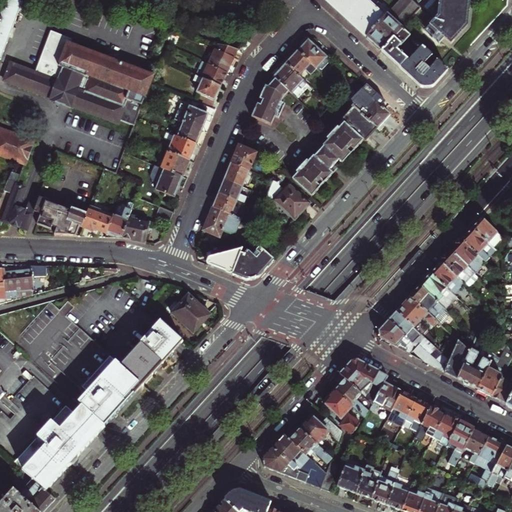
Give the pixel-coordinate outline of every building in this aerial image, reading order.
[(23,3),(14,0),(6,0),(0,16),(0,59),(1,60),(23,3)] [(339,0),(333,7),(339,13),(344,18),(360,0),(339,0)] [(365,0),(360,0),(344,18),(349,22),(355,27),(373,7),(365,0)] [(439,0),(437,16),(429,25),(451,45),(468,27),(470,0),(439,0)] [(360,32),(366,38),(384,17),(373,7),(355,27),(360,32)] [(381,52),(402,29),(403,28),(388,14),(384,17),(366,38),(374,45),(381,52)] [(403,49),(413,39),(402,29),(381,52),(401,69),(412,57),(403,49)] [(75,110),(76,108),(122,126),(123,123),(138,128),(140,123),(146,109),(156,85),(158,79),(75,47),(77,42),(57,35),(42,75),(16,65),(9,82),(56,100),(55,102),(75,110)] [(298,53),(315,69),(326,58),(308,42),(304,46),(298,53)] [(206,65),(226,73),(231,61),(236,49),(215,44),(206,65)] [(401,69),(421,88),(432,86),(436,84),(448,71),(443,67),(423,48),(413,58),(412,57),(401,69)] [(286,65),(301,79),(307,72),(312,77),(318,71),(315,69),(298,53),(291,60),(286,65)] [(194,77),(202,80),(220,88),(223,80),(226,73),(206,65),(200,63),(194,77)] [(288,91),(297,99),(309,87),(301,79),(286,65),(279,72),(274,78),(275,79),(288,91)] [(284,104),(280,103),(283,97),(288,91),(275,79),(268,86),(265,85),(259,99),(262,100),(260,105),(257,104),(256,106),(251,117),(270,126),(274,117),(278,119),(284,104)] [(196,94),(214,102),(217,95),(220,88),(202,80),(196,94)] [(349,102),(354,107),(377,128),(383,122),(389,115),(380,107),(384,102),(365,84),(349,102)] [(179,122),(183,124),(202,131),(205,124),(209,115),(186,105),(179,122)] [(342,120),(344,122),(363,140),(365,142),(371,135),(377,128),(354,107),(342,120)] [(329,171),(339,161),(342,164),(351,154),(348,151),(349,149),(351,147),(354,150),(363,140),(344,122),(338,129),(337,127),(326,139),(328,140),(323,146),(323,147),(314,157),(313,157),(307,163),(306,161),(296,172),(297,174),(292,180),(311,198),(320,188),(317,185),(319,183),(320,181),(324,184),(332,174),(329,171)] [(183,124),(177,138),(196,145),(199,138),(202,131),(183,124)] [(0,128),(0,154),(26,164),(36,142),(0,128)] [(175,137),(169,153),(189,161),(193,153),(196,145),(177,138),(175,137)] [(231,164),(250,172),(257,154),(238,146),(234,156),(231,164)] [(189,161),(169,153),(162,169),(182,177),(186,169),(189,161)] [(250,172),(231,164),(227,173),(224,180),(243,188),(250,172)] [(162,179),(156,191),(174,198),(178,188),(182,177),(162,169),(159,177),(162,179)] [(0,192),(0,193),(12,199),(18,185),(5,180),(0,192)] [(243,188),(224,180),(221,187),(219,194),(237,201),(246,205),(252,191),(243,188)] [(283,192),(277,186),(278,183),(274,181),(267,197),(273,203),(274,201),(295,220),(301,212),(309,204),(289,186),(283,192)] [(12,199),(3,221),(15,226),(26,231),(34,213),(40,198),(41,196),(35,193),(31,203),(30,203),(26,212),(18,209),(26,189),(18,185),(12,199)] [(237,201),(219,194),(216,201),(213,208),(231,216),(237,201)] [(54,204),(40,198),(34,213),(41,216),(37,226),(51,232),(53,229),(57,230),(54,236),(59,236),(75,237),(79,227),(81,228),(82,227),(86,216),(73,211),(71,214),(53,206),(54,204)] [(93,232),(96,227),(101,229),(107,232),(112,219),(101,215),(102,212),(90,207),(86,216),(82,227),(93,232)] [(173,213),(159,207),(155,217),(169,223),(173,213)] [(231,216),(213,208),(209,217),(207,223),(205,228),(211,231),(209,233),(219,238),(221,232),(229,236),(236,234),(242,220),(231,216)] [(492,226),(483,217),(478,223),(473,229),(488,243),(494,237),(498,240),(502,235),(492,226)] [(149,223),(129,218),(126,225),(121,239),(144,244),(147,230),(149,223)] [(126,225),(112,219),(107,232),(104,238),(113,238),(121,239),(126,225)] [(488,243),(473,229),(468,234),(463,240),(485,260),(495,249),(488,243)] [(238,243),(239,248),(259,243),(257,238),(238,243)] [(458,245),(452,251),(474,272),(485,260),(463,240),(458,245)] [(245,281),(259,278),(274,261),(260,249),(259,243),(239,248),(241,254),(232,276),(240,279),(245,281)] [(474,272),(452,251),(447,256),(442,262),(465,283),(474,272)] [(220,271),(232,276),(241,254),(208,262),(207,264),(208,266),(220,271)] [(465,283),(442,262),(439,266),(432,273),(455,294),(465,283)] [(5,293),(3,273),(2,271),(0,270),(0,300),(15,299),(14,292),(5,293)] [(17,271),(3,273),(5,293),(14,292),(15,299),(18,298),(17,292),(34,290),(35,295),(47,292),(46,279),(33,280),(32,270),(17,271)] [(455,294),(432,273),(427,278),(421,285),(448,311),(459,298),(455,294)] [(448,311),(421,285),(416,290),(410,296),(437,322),(448,311)] [(18,298),(18,299),(35,295),(34,290),(17,292),(18,298)] [(211,316),(189,295),(172,314),(194,334),(202,325),(211,316)] [(402,305),(397,311),(416,328),(425,318),(435,327),(439,323),(437,322),(410,296),(402,305)] [(120,366),(51,303),(16,342),(26,351),(29,357),(44,371),(53,361),(88,393),(78,403),(82,406),(105,427),(123,407),(142,386),(120,366)] [(379,330),(380,337),(411,353),(419,349),(415,344),(424,336),(416,328),(397,311),(387,321),(379,330)] [(184,342),(161,321),(120,366),(142,386),(164,363),(184,342)] [(428,358),(436,366),(445,371),(451,360),(424,336),(415,344),(419,349),(428,358)] [(493,354),(496,356),(499,349),(505,352),(509,345),(504,340),(502,338),(493,354)] [(479,340),(472,353),(458,378),(469,384),(478,388),(486,374),(496,356),(493,354),(479,340)] [(460,343),(451,360),(445,371),(451,374),(458,378),(472,353),(460,343)] [(489,376),(486,374),(478,388),(484,392),(492,396),(506,370),(511,360),(511,347),(511,348),(509,345),(505,352),(493,374),(490,373),(489,376)] [(19,349),(13,356),(16,359),(22,352),(19,349)] [(355,362),(351,363),(340,375),(344,378),(356,389),(362,394),(373,404),(386,380),(388,377),(359,360),(355,362)] [(511,370),(506,370),(492,396),(500,400),(507,404),(511,394),(511,370)] [(25,371),(22,375),(28,380),(31,377),(27,374),(27,373),(25,371)] [(10,401),(0,411),(3,414),(0,417),(0,449),(31,478),(46,492),(65,471),(97,436),(105,427),(82,406),(74,414),(32,377),(14,397),(17,400),(13,404),(10,401)] [(337,389),(335,391),(353,406),(366,419),(369,412),(356,400),(362,394),(356,389),(344,378),(338,383),(338,387),(337,389)] [(392,384),(386,380),(373,404),(370,410),(374,413),(378,405),(392,412),(393,409),(402,392),(393,387),(390,386),(392,384)] [(327,400),(324,403),(341,419),(342,418),(344,420),(341,425),(353,434),(360,423),(347,413),(353,406),(335,391),(332,391),(329,394),(329,397),(327,400)] [(403,427),(406,420),(417,400),(410,396),(402,392),(393,409),(392,412),(388,419),(403,427)] [(422,425),(431,408),(424,403),(417,400),(406,420),(413,424),(415,421),(422,425)] [(426,434),(434,438),(445,416),(438,413),(439,412),(438,411),(431,408),(422,425),(421,428),(427,432),(426,434)] [(449,443),(460,423),(453,419),(452,418),(451,420),(445,416),(434,438),(440,442),(440,443),(447,447),(449,443)] [(309,419),(307,422),(303,423),(301,426),(300,429),(317,445),(328,433),(339,442),(342,432),(327,418),(321,425),(311,417),(309,419)] [(455,467),(464,449),(474,430),(467,427),(460,423),(449,443),(458,448),(457,450),(455,451),(449,464),(455,467)] [(295,434),(290,440),(307,456),(312,450),(328,464),(333,459),(317,445),(300,429),(295,434)] [(475,464),(489,438),(481,434),(474,430),(464,449),(474,454),(470,462),(475,464)] [(282,439),(279,442),(309,470),(305,483),(313,486),(320,468),(307,456),(290,440),(285,435),(282,439)] [(498,442),(489,438),(475,464),(486,470),(477,487),(484,490),(487,485),(507,447),(498,442)] [(400,443),(395,440),(391,448),(396,451),(400,443)] [(305,483),(309,470),(279,442),(275,446),(272,449),(298,472),(296,479),(305,483)] [(503,480),(505,477),(511,463),(511,449),(507,447),(487,485),(493,488),(498,478),(503,480)] [(265,468),(296,479),(298,472),(272,449),(263,459),(264,464),(265,468)] [(368,465),(365,471),(357,494),(366,498),(372,500),(381,476),(382,473),(374,470),(375,467),(368,465)] [(336,470),(329,467),(327,474),(321,489),(325,490),(328,492),(336,470)] [(357,494),(365,471),(355,467),(354,470),(345,467),(338,487),(347,491),(357,494)] [(327,474),(320,468),(313,486),(317,487),(321,489),(327,474)] [(381,476),(372,500),(380,503),(387,506),(397,479),(398,477),(390,475),(388,479),(381,476)] [(31,478),(17,494),(37,511),(44,511),(49,507),(55,500),(46,492),(31,478)] [(404,482),(397,479),(387,506),(394,508),(402,511),(409,493),(401,490),(404,482)] [(427,492),(419,511),(436,511),(440,505),(431,502),(435,492),(428,489),(427,492)] [(37,511),(17,494),(13,490),(1,504),(0,502),(0,511),(37,511)] [(232,492),(225,501),(236,511),(268,511),(269,509),(272,502),(261,498),(240,490),(232,492)] [(409,493),(402,511),(404,511),(419,511),(427,492),(424,491),(423,494),(418,493),(417,496),(409,493)] [(440,505),(436,511),(454,511),(457,503),(459,500),(451,497),(447,508),(440,505)] [(214,511),(236,511),(225,501),(219,507),(214,511)] [(460,504),(457,503),(454,511),(462,511),(463,510),(459,508),(460,504)]
